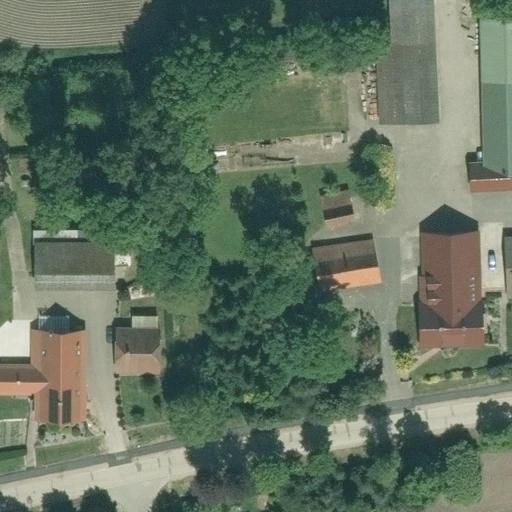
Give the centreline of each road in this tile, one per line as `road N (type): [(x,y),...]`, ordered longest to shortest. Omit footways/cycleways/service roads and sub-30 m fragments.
road 1 (tertiary): [(124,475),(327,435),(511,411)]
road 2 (track): [(164,0),(167,138),(173,148),(216,157)]
road 3 (tertiary): [(0,501),(124,475)]
